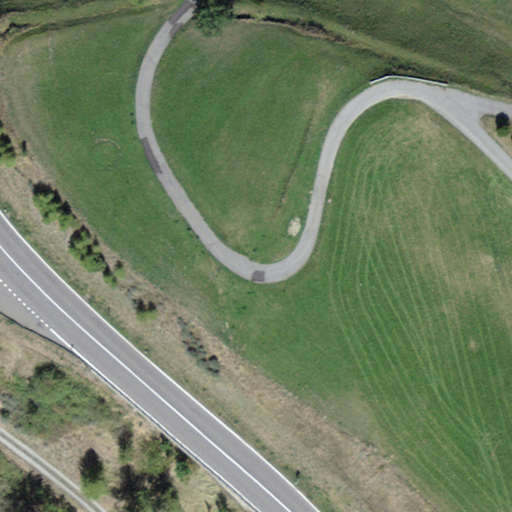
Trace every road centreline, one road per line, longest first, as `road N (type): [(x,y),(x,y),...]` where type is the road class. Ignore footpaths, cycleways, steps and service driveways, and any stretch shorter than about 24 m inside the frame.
road 1 (residential): [(196,0),(153,57),(144,125),(178,195),(240,266),(269,273),(299,254),(339,125),(381,90),(410,89),(439,102),(511,169)]
road 2 (primary): [(292,511),(86,332),(0,243)]
road 3 (track): [(96,511),(0,429)]
